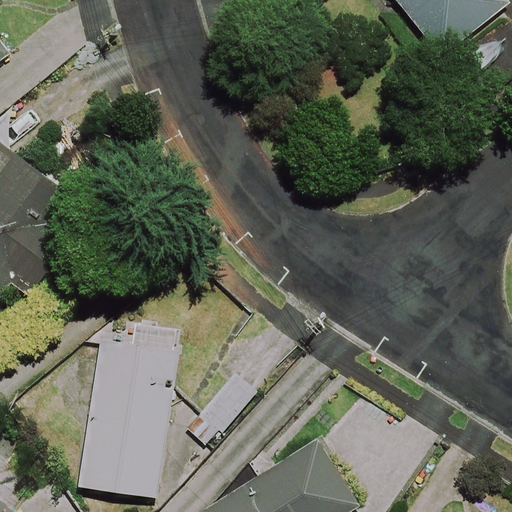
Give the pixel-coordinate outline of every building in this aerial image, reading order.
[(397,0),(446,60),(511,6),(506,0),(397,0)] [(0,65),(12,56),(0,40),(0,65)] [(0,307),(14,287),(29,297),(91,209),(0,144),(0,307)] [(181,356),(105,345),(84,488),(160,499),(181,356)] [(219,511),(357,511),(362,509),(319,446),(219,511)] [(11,511),(0,503),(0,511),(11,511)]
